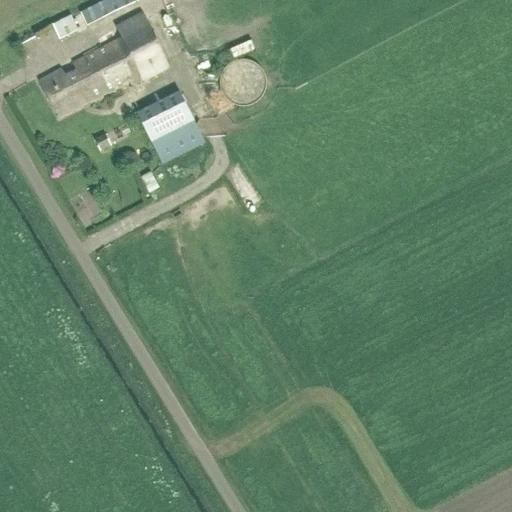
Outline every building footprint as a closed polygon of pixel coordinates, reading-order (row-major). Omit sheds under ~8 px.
[(108,0),(80,15),(86,27),(110,15),(110,14),(135,2),(133,0),(108,0)] [(142,81),(168,68),(142,15),(117,28),(122,40),(39,83),(59,118),(139,76),(142,81)] [(71,16),(53,26),(59,41),(77,32),(71,16)] [(266,86),(266,84),(266,81),(266,79),(265,77),(265,75),(264,74),(263,72),(262,70),(261,68),(259,67),(258,65),(256,64),(253,62),(249,61),(245,60),(243,60),(240,60),(236,61),(233,62),(229,64),(227,65),(226,67),(224,68),(223,70),(222,72),(221,74),(220,75),(220,77),(219,79),(219,81),(219,84),(219,86),(219,88),(220,90),(220,92),(221,94),(222,95),(223,97),(224,99),(226,100),(227,102),(229,103),(231,104),(233,105),(236,106),(240,107),(243,107),(245,107),(249,106),(253,105),(254,104),(256,103),(258,102),(259,100),(261,99),(262,97),(263,95),(264,94),(265,92),(265,90),(266,88),(266,86)] [(180,93),(137,115),(161,166),(204,144),(180,93)] [(100,152),(111,146),(105,135),(94,140),(100,152)] [(256,213),(271,205),(255,175),(240,183),(256,213)]
